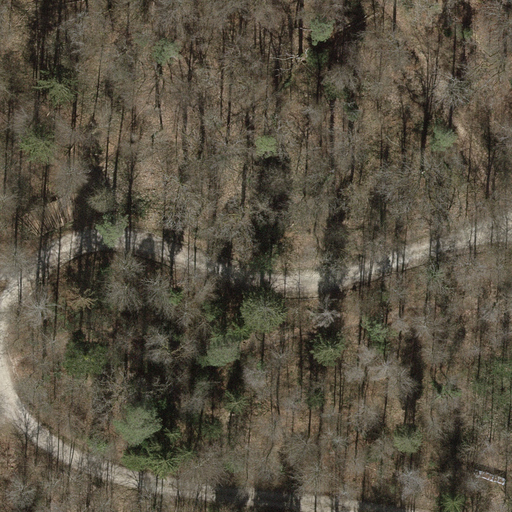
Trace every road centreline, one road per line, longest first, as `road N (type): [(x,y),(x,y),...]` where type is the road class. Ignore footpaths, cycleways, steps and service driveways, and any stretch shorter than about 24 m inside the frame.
road 1 (track): [(0,351),(29,288),(113,242),(173,246),(257,277),(322,280),(511,229)]
road 2 (track): [(408,511),(96,464),(36,436)]
